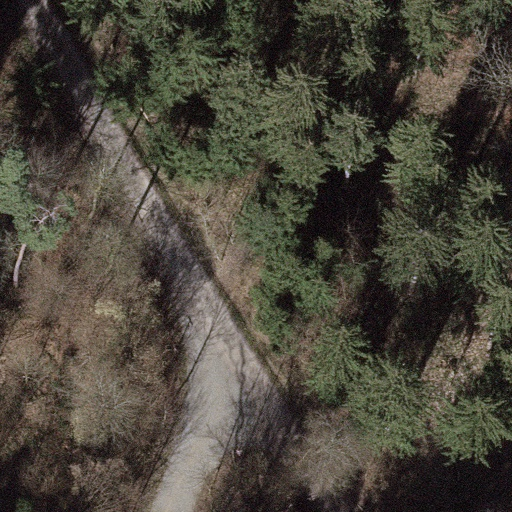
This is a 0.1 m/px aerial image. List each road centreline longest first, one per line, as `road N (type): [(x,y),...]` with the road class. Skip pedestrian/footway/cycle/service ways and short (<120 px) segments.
road 1 (track): [(339,511),(234,358),(30,0)]
road 2 (track): [(234,358),(172,511)]
